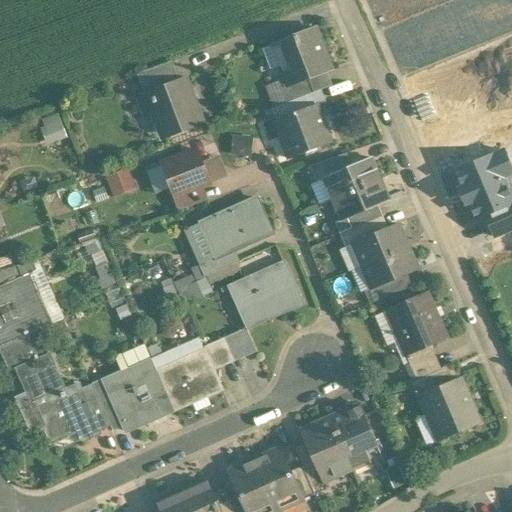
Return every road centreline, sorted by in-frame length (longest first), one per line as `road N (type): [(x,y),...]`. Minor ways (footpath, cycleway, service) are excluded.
road 1 (residential): [(47,511),(272,407),(316,371),(337,331),(269,175)]
road 2 (residential): [(511,398),(353,0)]
